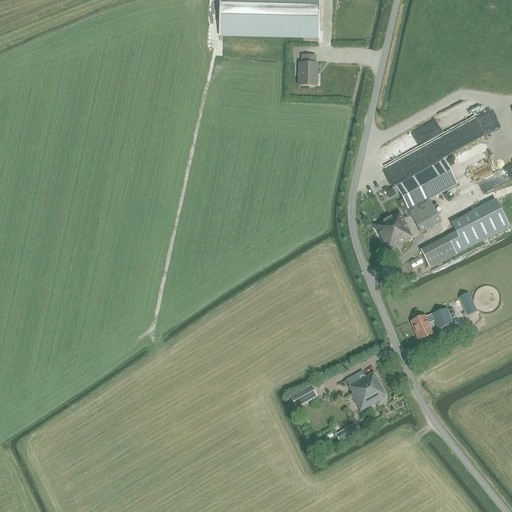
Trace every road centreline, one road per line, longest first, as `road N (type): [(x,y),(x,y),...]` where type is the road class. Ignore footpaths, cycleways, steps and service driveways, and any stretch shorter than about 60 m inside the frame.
road 1 (unclassified): [(506,511),(419,403),(354,238),(352,197),(394,0)]
road 2 (track): [(511,101),(462,95),(364,144)]
